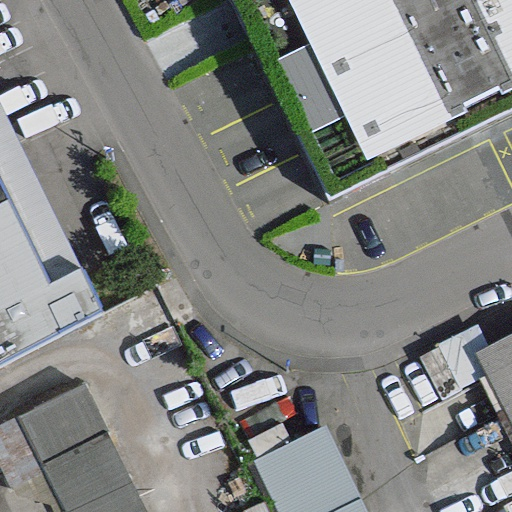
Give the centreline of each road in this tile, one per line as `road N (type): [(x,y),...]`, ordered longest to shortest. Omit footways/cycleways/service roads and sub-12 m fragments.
road 1 (unclassified): [(511,255),(427,296),(365,314),(313,313),(252,291),(181,185),(88,0)]
road 2 (unknown): [(334,313),(424,511)]
